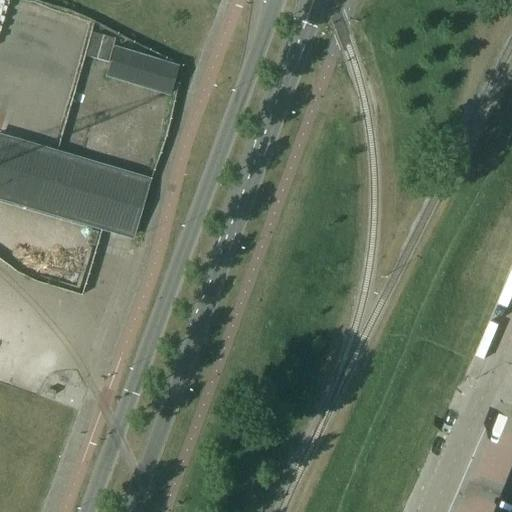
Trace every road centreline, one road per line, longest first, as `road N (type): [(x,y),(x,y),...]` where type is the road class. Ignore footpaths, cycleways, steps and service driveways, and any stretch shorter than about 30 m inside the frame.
road 1 (secondary): [(130,511),(304,24)]
road 2 (secondary): [(266,25),(92,511)]
road 3 (unclassified): [(438,511),(487,388)]
